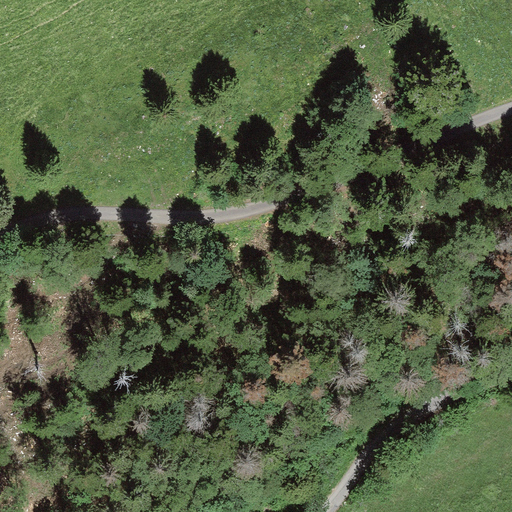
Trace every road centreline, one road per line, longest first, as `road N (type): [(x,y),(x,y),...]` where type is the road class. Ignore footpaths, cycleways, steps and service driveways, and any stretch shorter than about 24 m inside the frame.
road 1 (track): [(511,108),(252,208),(204,217),(69,213),(0,234)]
road 2 (residential): [(511,372),(452,394),(384,434),(328,511)]
